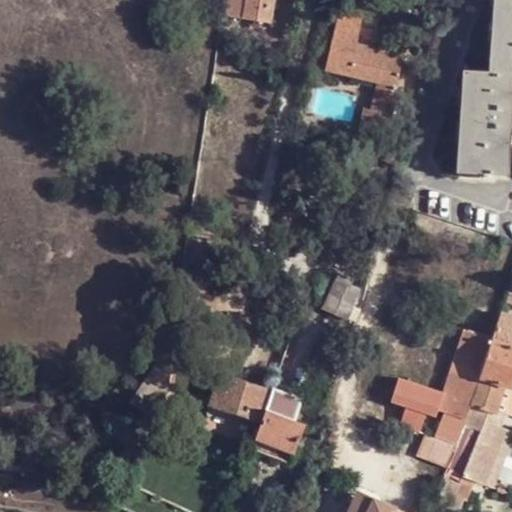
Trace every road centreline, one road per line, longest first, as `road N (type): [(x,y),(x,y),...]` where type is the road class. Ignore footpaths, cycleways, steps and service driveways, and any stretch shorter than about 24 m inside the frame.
road 1 (residential): [(304,0),(236,317)]
road 2 (unknown): [(472,0),(440,162),(457,183),(511,202)]
